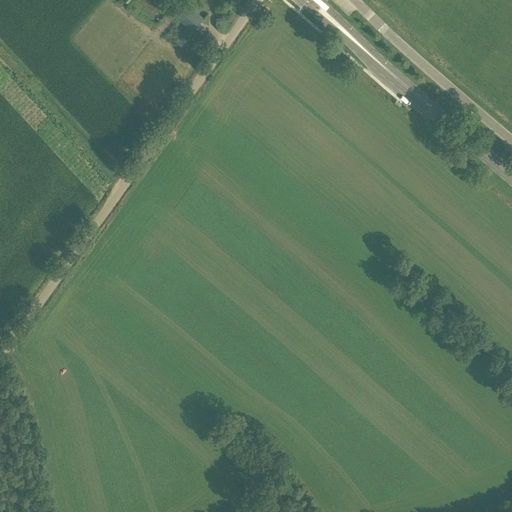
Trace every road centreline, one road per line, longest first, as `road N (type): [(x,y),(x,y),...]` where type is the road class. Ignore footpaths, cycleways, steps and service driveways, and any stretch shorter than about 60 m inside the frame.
road 1 (tertiary): [(0,359),(258,0)]
road 2 (primary): [(495,164),(307,0)]
road 3 (unclassified): [(511,143),(355,0)]
